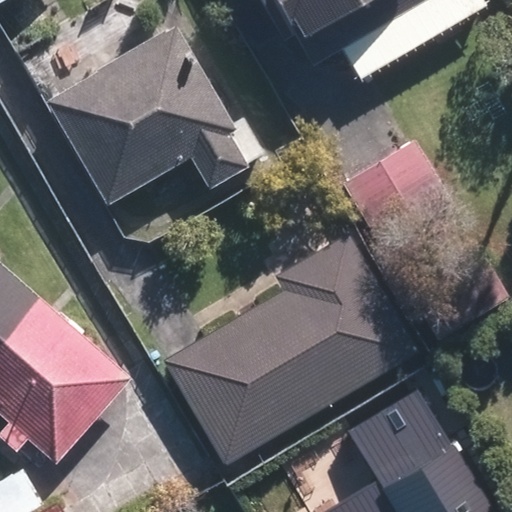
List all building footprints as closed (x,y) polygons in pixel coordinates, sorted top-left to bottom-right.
[(409,0),(257,0),(278,36),(287,31),(303,61),(409,0)] [(206,182),(243,159),(224,127),(232,123),(172,18),(43,93),(103,196),(149,169),(160,188),(198,168),(206,182)] [(409,130),(338,172),(376,238),(448,196),(409,130)] [(414,344),(345,223),(271,266),(280,281),(157,351),(219,457),(414,344)] [(412,297),(437,336),(508,293),(483,254),(412,297)] [(0,409),(4,413),(0,417),(0,430),(12,442),(23,430),(51,454),(126,368),(0,257),(0,409)] [(490,511),(414,381),(343,422),(378,482),(325,511),(490,511)] [(0,511),(12,511),(41,495),(20,459),(0,471),(0,511)] [(63,511),(53,494),(21,511),(63,511)]
